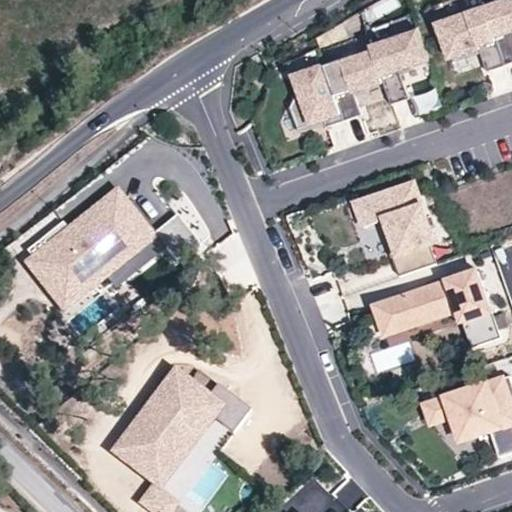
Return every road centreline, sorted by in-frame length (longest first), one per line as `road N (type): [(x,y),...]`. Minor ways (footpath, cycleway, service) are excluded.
road 1 (residential): [(405,511),(335,433),(246,213)]
road 2 (residential): [(246,213),(186,61),(291,0)]
road 3 (residential): [(246,213),(511,121)]
